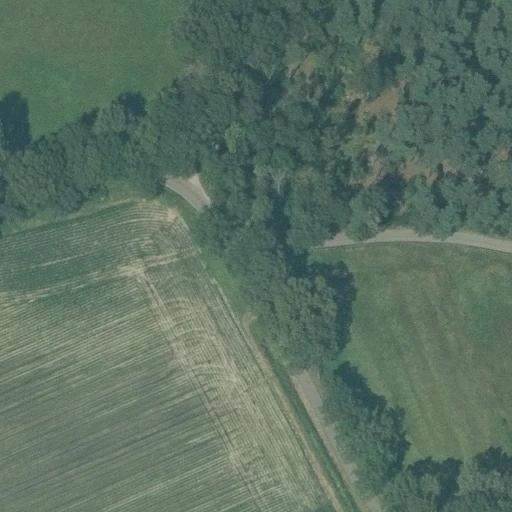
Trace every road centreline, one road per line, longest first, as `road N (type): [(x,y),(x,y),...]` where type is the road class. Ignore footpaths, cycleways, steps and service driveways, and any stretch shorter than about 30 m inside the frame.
road 1 (unclassified): [(230,236),(357,494),(377,511)]
road 2 (unclassified): [(511,246),(417,235),(261,246),(230,236)]
road 3 (unclassified): [(0,184),(135,166),(174,178),(230,236)]
road 4 (track): [(174,178),(176,143),(202,66),(235,0)]
